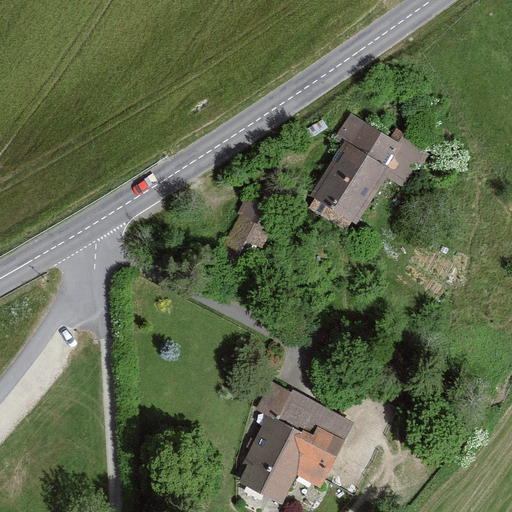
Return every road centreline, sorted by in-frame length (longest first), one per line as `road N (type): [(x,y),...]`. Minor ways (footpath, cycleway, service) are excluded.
road 1 (tertiary): [(0,278),(94,225),(428,0)]
road 2 (track): [(94,225),(113,422),(112,511)]
